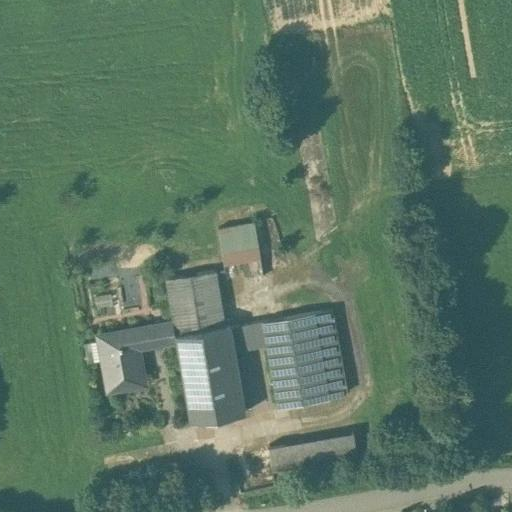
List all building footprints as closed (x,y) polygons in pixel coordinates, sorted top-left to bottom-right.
[(256,222),(219,228),(224,263),(261,257),(256,222)] [(216,270),(167,278),(174,322),(175,322),(177,334),(226,326),(216,270)] [(331,308),(261,321),(265,343),(276,407),(346,395),(331,308)] [(261,321),(232,326),(236,348),(265,343),(261,321)] [(174,322),(99,335),(100,342),(109,391),(148,384),(142,351),(141,346),(178,340),(177,334),(175,322),(174,322)] [(226,326),(177,334),(178,340),(192,420),(247,411),(236,348),(232,326),(232,325),(226,326)] [(354,433),(283,445),(287,467),(358,455),(354,433)] [(283,445),(270,447),(273,469),(287,467),(283,445)]
